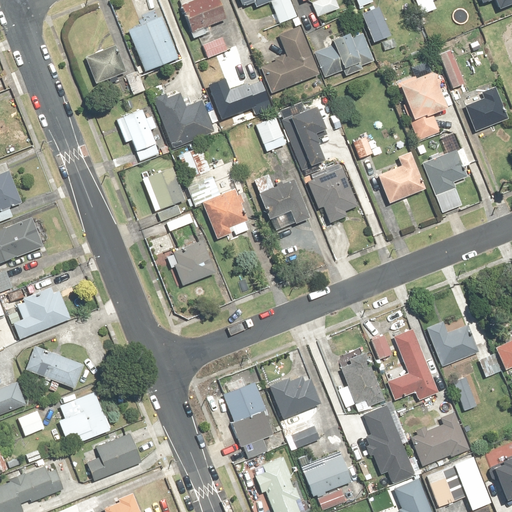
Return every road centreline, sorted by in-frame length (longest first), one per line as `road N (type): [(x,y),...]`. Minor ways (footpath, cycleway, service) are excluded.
road 1 (residential): [(160,371),(14,7)]
road 2 (residential): [(160,371),(511,230)]
road 3 (residential): [(212,511),(160,371)]
